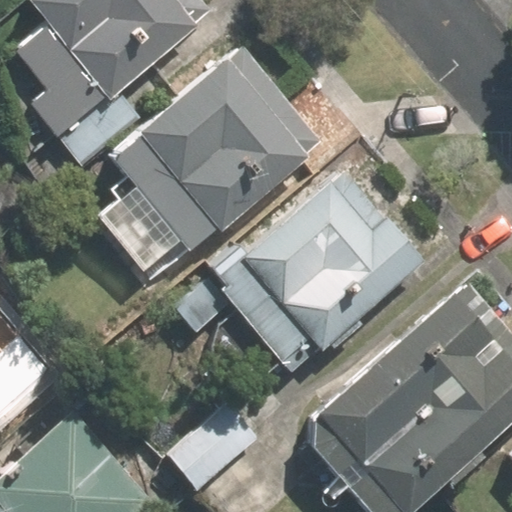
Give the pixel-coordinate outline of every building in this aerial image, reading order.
[(197,27),(175,0),(23,0),(106,101),(197,27)] [(303,156),(218,52),(128,125),(213,228),(303,156)] [(412,273),(328,170),(233,248),(317,350),(412,273)] [(396,511),(511,417),(511,367),(446,288),(304,403),(393,511),(396,511)] [(0,358),(17,345),(0,324),(0,358)] [(136,511),(146,504),(68,408),(0,463),(0,506),(4,511),(136,511)]
